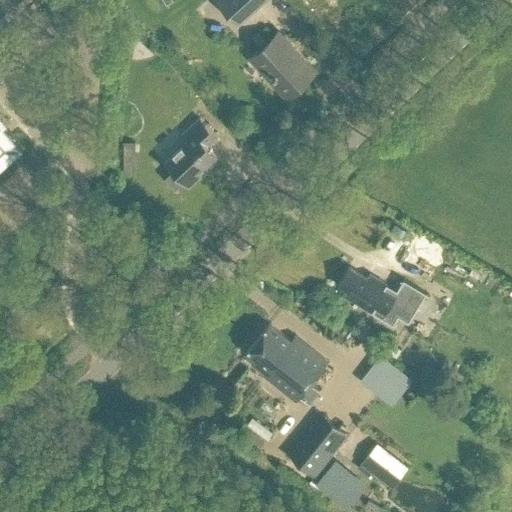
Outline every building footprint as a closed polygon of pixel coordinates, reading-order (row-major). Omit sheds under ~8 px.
[(216,0),(238,24),(264,0),(216,0)] [(248,57),(283,96),(285,94),(296,88),(297,87),(297,86),(314,70),(278,30),(248,57)] [(0,167),(23,148),(3,126),(7,122),(0,114),(0,167)] [(182,132),(187,138),(165,159),(187,184),(206,166),(207,168),(220,156),(209,143),(218,135),(200,116),(182,132)] [(124,140),(124,154),(135,153),(135,140),(124,140)] [(446,246),(436,240),(422,262),(432,268),(446,246)] [(367,275),(349,264),(338,282),(348,289),(345,294),(393,322),(398,314),(405,318),(409,313),(412,315),(427,290),(403,276),(397,287),(370,271),(367,275)] [(264,371),(263,373),(296,399),(299,395),(309,403),(320,389),(310,381),(328,359),(295,333),(291,338),(269,321),(246,349),(255,356),(251,360),(264,371)] [(445,361),(438,371),(448,378),(455,367),(445,361)] [(424,394),(430,385),(421,379),(418,384),(418,390),(424,394)] [(289,453),(314,474),(348,432),(322,411),(289,453)] [(408,464),(377,440),(360,461),(392,485),(408,464)]
